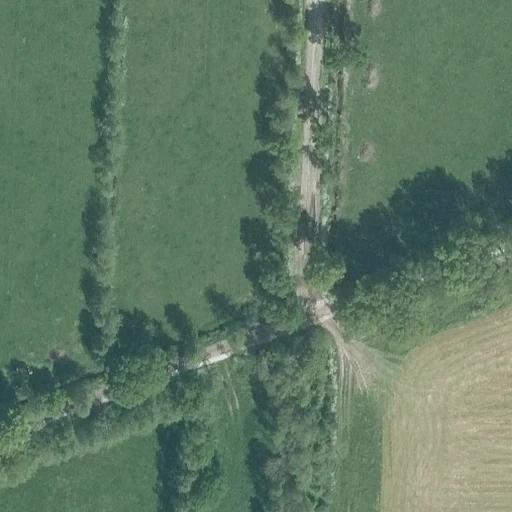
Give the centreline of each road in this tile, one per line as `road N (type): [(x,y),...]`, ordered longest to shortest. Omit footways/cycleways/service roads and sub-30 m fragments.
road 1 (track): [(0,426),(511,237)]
road 2 (track): [(349,511),(340,343),(306,280),(314,0)]
